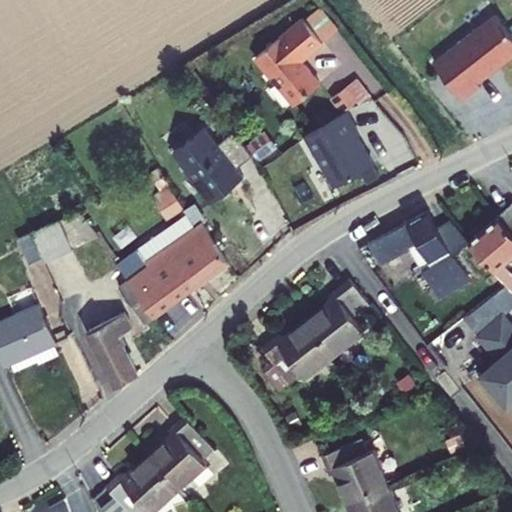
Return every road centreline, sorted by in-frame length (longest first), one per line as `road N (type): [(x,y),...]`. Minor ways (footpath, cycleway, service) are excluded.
road 1 (residential): [(193,342),(327,227),(511,138)]
road 2 (residential): [(0,492),(68,451),(193,342)]
road 3 (residential): [(193,342),(249,407),(297,511)]
